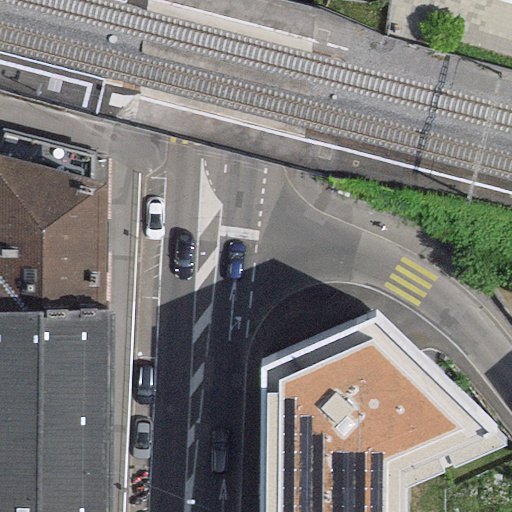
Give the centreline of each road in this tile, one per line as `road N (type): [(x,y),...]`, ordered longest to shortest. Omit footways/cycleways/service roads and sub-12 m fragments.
road 1 (residential): [(223,198),(349,239),(414,281),(511,376)]
road 2 (secondary): [(202,511),(223,198)]
road 3 (secondary): [(223,198),(242,0)]
